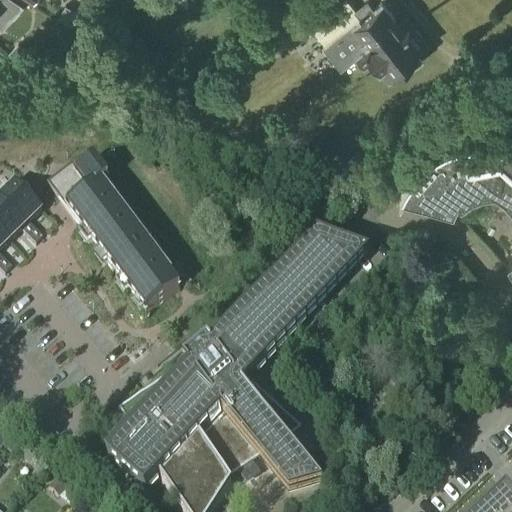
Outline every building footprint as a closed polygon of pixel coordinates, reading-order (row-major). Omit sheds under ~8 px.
[(200,0),(175,0),(187,13),(200,0)] [(332,0),(325,6),(337,22),(354,8),(347,0),(332,0)] [(370,46),(398,24),(381,3),(372,10),(367,4),(356,13),(361,20),(326,48),(343,68),(356,57),(356,58),(365,50),(364,48),(368,45),(370,46)] [(294,27),(282,12),(224,58),(236,73),(294,27)] [(365,50),(356,58),(364,68),(373,61),(389,81),(416,60),(413,55),(425,45),(405,20),(399,26),(398,24),(370,46),(368,45),(364,48),(365,50)] [(25,68),(34,59),(18,44),(10,53),(25,68)] [(511,143),(495,139),(482,137),(469,138),(456,140),(444,145),(433,152),(427,150),(423,160),(414,171),(407,182),(401,195),(402,195),(403,194),(454,206),(458,194),(461,198),(469,192),(477,189),(486,188),(495,189),(504,192),(511,197),(511,198),(511,253),(508,257),(511,264),(511,143)] [(107,184),(93,164),(77,176),(71,167),(45,186),(145,319),(179,294),(100,189),(107,184)] [(0,201),(0,203),(26,230),(30,226),(43,214),(16,186),(0,201)] [(0,234),(11,245),(22,234),(26,230),(0,203),(0,234)] [(26,230),(22,234),(29,241),(37,233),(30,226),(26,230)] [(37,233),(29,241),(36,248),(44,240),(37,233)] [(0,255),(11,245),(0,234),(0,255)] [(315,244),(285,275),(266,296),(209,356),(206,352),(182,372),(189,380),(170,401),(165,395),(119,427),(130,444),(109,467),(113,472),(130,488),(148,503),(161,488),(177,511),(215,511),(231,489),(227,484),(238,477),(244,486),(258,477),(252,468),(259,463),(289,499),(320,490),(283,446),(301,433),(252,389),(366,262),(315,244)] [(6,264),(0,269),(0,273),(5,279),(13,271),(6,264)] [(0,454),(11,440),(0,431),(0,454)] [(57,500),(66,489),(56,481),(47,491),(57,500)] [(511,511),(511,500),(505,492),(484,511),(511,511)]
